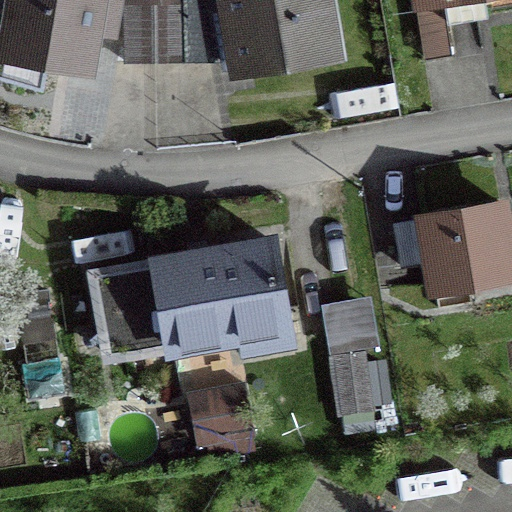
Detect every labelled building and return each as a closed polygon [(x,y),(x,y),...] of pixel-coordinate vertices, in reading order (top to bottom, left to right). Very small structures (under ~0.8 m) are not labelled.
[(47,62),(83,69),(89,32),(102,34),(105,17),(92,15),(94,0),(13,0),(4,53),(0,52),(0,80),(42,88),(47,62)] [(321,0),(179,0),(180,5),(151,6),(122,6),(123,64),(143,64),(152,64),(218,63),(211,19),(224,17),(234,71),(245,69),(331,55),(321,0)] [(417,0),(419,7),(441,3),(444,25),(484,18),(481,0),(417,0)] [(505,244),(504,242),(511,240),(511,226),(502,228),(498,206),(420,219),(432,291),(510,277),(505,244)] [(90,275),(104,358),(283,327),(269,244),(90,275)] [(369,411),(361,354),(332,358),(340,415),(369,411)]
